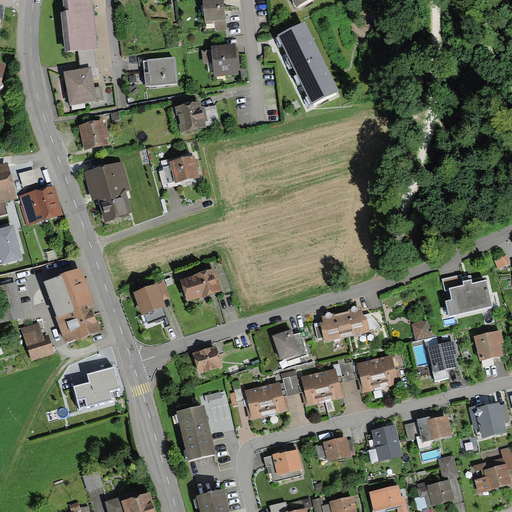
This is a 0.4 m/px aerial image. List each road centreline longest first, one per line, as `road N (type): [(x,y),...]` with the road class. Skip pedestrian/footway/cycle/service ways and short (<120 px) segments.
road 1 (residential): [(133,363),(511,232)]
road 2 (tertiary): [(32,0),(29,59),(39,106),(133,363)]
road 3 (residential): [(252,511),(242,463),(248,447),(511,382)]
road 4 (track): [(386,280),(433,130)]
road 5 (tertiary): [(133,363),(176,511)]
road 6 (track): [(436,0),(433,130)]
